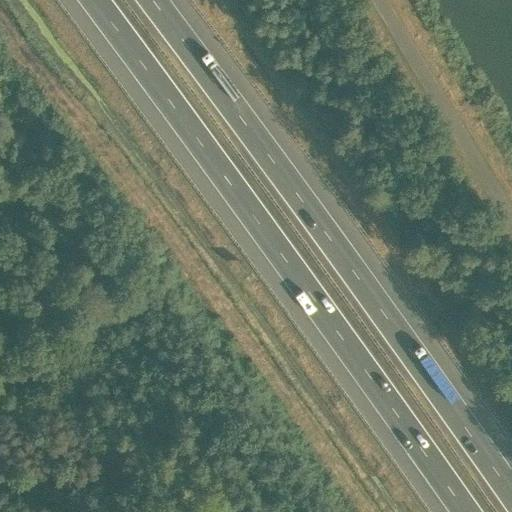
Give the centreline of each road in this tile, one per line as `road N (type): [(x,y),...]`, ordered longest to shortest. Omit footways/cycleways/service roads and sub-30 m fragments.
road 1 (motorway): [(82,0),(266,239),(460,511)]
road 2 (motorway): [(511,499),(146,0)]
road 3 (unclassified): [(511,225),(378,0)]
